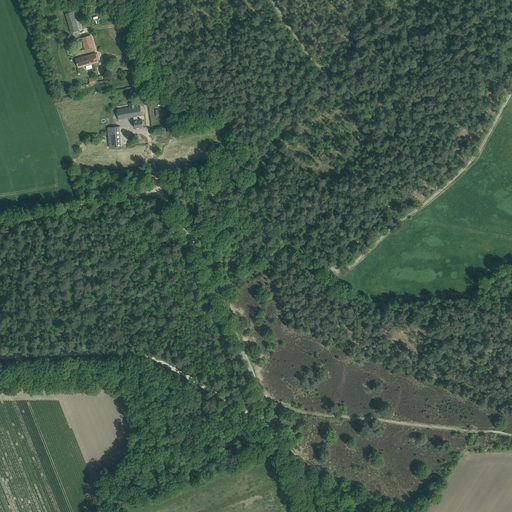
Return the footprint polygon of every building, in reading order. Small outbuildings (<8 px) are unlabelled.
[(76,10),(73,11),(65,13),(71,32),(82,29),(76,10)] [(94,46),(91,35),(82,38),(85,49),(94,46)] [(96,53),(76,59),(79,67),(99,62),(96,53)] [(140,106),(135,106),(134,102),(130,103),(130,107),(117,109),(119,119),(134,117),(135,128),(143,126),(142,120),(138,121),(138,119),(137,116),(142,115),(140,106)] [(120,126),(108,126),(109,147),(121,146),(120,126)] [(138,163),(138,149),(107,150),(107,146),(92,146),(92,155),(107,155),(107,158),(115,158),(115,163),(138,163)]
